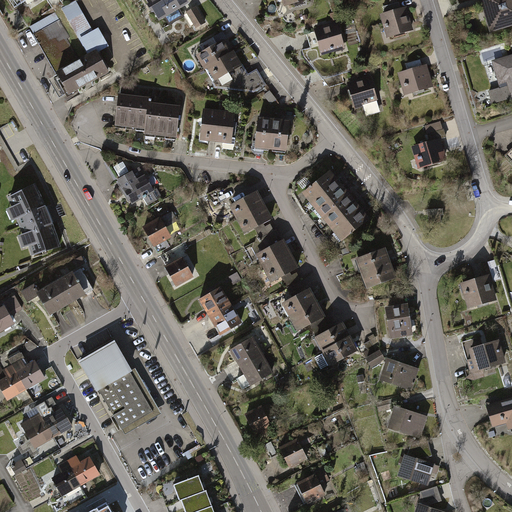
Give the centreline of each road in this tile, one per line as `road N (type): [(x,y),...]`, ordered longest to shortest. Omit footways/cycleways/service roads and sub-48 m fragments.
road 1 (residential): [(143,298),(52,352),(144,511)]
road 2 (primary): [(0,49),(143,298)]
road 3 (residential): [(91,116),(90,136),(139,155),(272,174),(293,171),(338,138)]
road 4 (residential): [(429,0),(488,210)]
road 5 (residential): [(476,459),(452,410),(425,264)]
road 6 (primary): [(143,298),(240,470)]
road 7 (residential): [(338,138),(227,0)]
road 8 (residential): [(425,264),(405,223),(338,138)]
